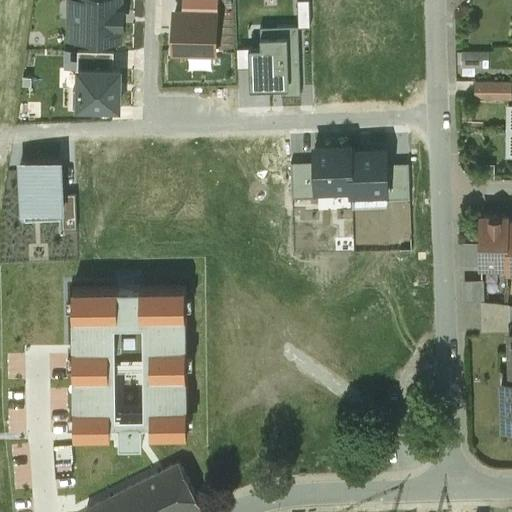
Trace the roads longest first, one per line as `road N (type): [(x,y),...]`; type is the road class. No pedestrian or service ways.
road 1 (residential): [(440,119),(150,127),(150,0)]
road 2 (residential): [(453,489),(440,119)]
road 3 (residential): [(232,511),(282,496),(453,489)]
